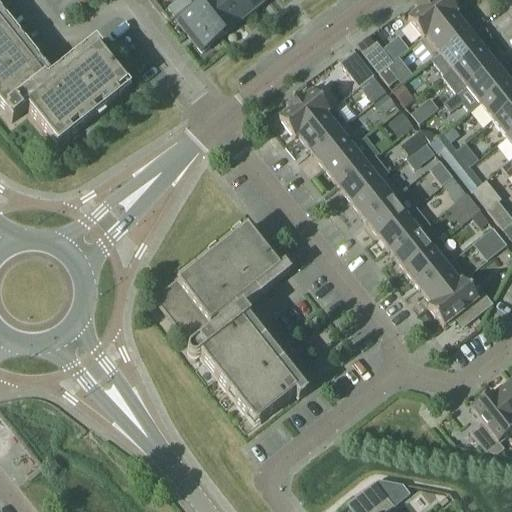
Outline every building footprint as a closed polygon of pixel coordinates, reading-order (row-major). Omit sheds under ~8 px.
[(219,41),(235,28),(212,0),(198,0),(191,6),(219,41)] [(212,0),(235,28),(251,15),(238,0),(212,0)] [(238,0),(251,15),(267,3),(264,0),(238,0)] [(417,45),(454,16),(441,0),(435,0),(428,5),(425,1),(412,12),(415,16),(405,24),(420,43),(417,45)] [(200,56),(219,41),(191,6),(172,21),(200,56)] [(454,16),(418,46),(431,63),(465,35),(452,19),(455,17),(454,16)] [(0,110),(3,115),(4,115),(5,116),(3,118),(10,126),(20,118),(19,117),(24,113),(55,151),(127,94),(96,56),(98,54),(93,48),(50,82),(0,18),(0,110)] [(395,21),(378,28),(387,47),(403,39),(395,21)] [(431,63),(429,64),(443,81),(444,80),(450,75),(479,52),(465,35),(431,63)] [(361,59),(376,79),(390,68),(374,48),(361,59)] [(443,81),(440,83),(453,100),(454,100),(464,92),(492,69),(479,52),(450,75),(444,80),(443,81)] [(351,58),(338,68),(342,72),(357,91),(370,81),(352,57),(351,58)] [(453,100),(441,110),(448,117),(459,108),(467,117),(477,109),(506,86),(492,69),(464,92),(454,100),(453,100)] [(379,81),(386,91),(396,84),(388,74),(379,81)] [(381,99),(384,98),(374,86),(361,96),(370,108),(372,107),(381,99)] [(490,126),(511,108),(511,94),(506,86),(477,109),(490,126)] [(403,113),(413,105),(400,88),(390,96),(403,113)] [(292,143),(326,116),(311,97),(300,105),(297,101),(284,112),(287,116),(277,124),(292,143)] [(393,109),(384,98),(381,99),(372,107),(381,118),(393,109)] [(504,143),(511,136),(511,108),(490,126),(504,143)] [(427,121),(419,110),(408,118),(416,129),(427,121)] [(326,116),(292,143),(292,144),(296,141),(308,157),(336,136),(343,130),(330,113),(326,116)] [(410,131),(399,117),(385,129),(396,143),(410,131)] [(418,154),(426,147),(418,137),(416,134),(412,137),(407,141),(418,154)] [(322,174),(349,153),(336,136),(308,157),(322,174)] [(428,148),(435,158),(449,147),(442,137),(428,148)] [(349,153),(322,174),(335,191),(363,169),(372,162),(375,160),(362,143),(349,153)] [(432,160),(425,150),(414,157),(422,168),(432,160)] [(443,163),(457,180),(469,171),(455,154),(443,163)] [(363,169),(335,191),(349,208),(382,182),(386,179),(372,162),(363,169)] [(511,163),(497,176),(505,185),(511,178),(511,163)] [(474,182),(467,173),(455,182),(463,191),(474,182)] [(449,184),(441,174),(432,182),(440,191),(449,184)] [(362,225),(395,199),(382,182),(349,208),(362,225)] [(470,197),(485,215),(495,207),(498,205),(484,187),(470,197)] [(463,200),(455,191),(446,199),(453,208),(463,200)] [(390,203),(362,225),(376,242),(403,220),(390,203)] [(477,217),(468,206),(460,213),(469,223),(477,217)] [(495,207),(485,215),(501,235),(511,227),(495,207)] [(403,220),(376,242),(389,259),(417,237),(426,230),(413,213),(403,220)] [(478,232),(485,227),(477,218),(471,223),(478,232)] [(417,237),(389,259),(403,276),(430,254),(438,248),(439,247),(426,230),(417,237)] [(198,363),(245,422),(251,417),(258,426),(292,399),(296,404),(304,399),(245,325),(247,324),(240,314),(288,276),(282,269),(277,273),(250,239),(241,246),(236,240),(199,269),(198,268),(151,305),(190,353),(186,355),(185,359),(186,364),(190,366),(194,366),(198,363)] [(403,276),(416,293),(451,265),(438,248),(430,254),(403,276)] [(451,265),(416,293),(429,309),(426,311),(426,312),(460,285),(457,287),(450,279),(457,273),(451,265)] [(511,303),(511,302),(505,296),(511,287),(511,281),(503,275),(485,298),(504,314),(511,303)] [(460,285),(426,312),(442,332),(453,323),(461,332),(490,309),(482,300),(476,305),(460,285)] [(490,398),(489,399),(511,427),(511,390),(509,387),(491,401),(490,398)] [(480,428),(469,437),(484,457),(495,459),(501,454),(496,448),(511,436),(511,427),(489,399),(470,414),(480,428)] [(376,486),(373,488),(391,511),(406,499),(399,490),(376,486)] [(391,511),(373,488),(353,504),(359,511),(391,511)]
